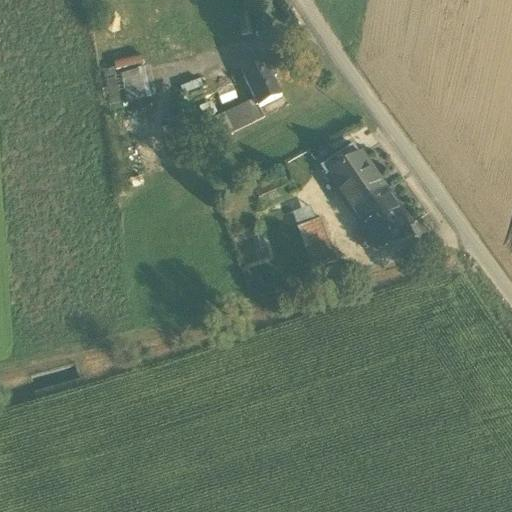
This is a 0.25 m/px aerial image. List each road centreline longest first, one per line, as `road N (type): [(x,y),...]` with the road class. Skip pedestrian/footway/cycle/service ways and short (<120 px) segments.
road 1 (track): [(0,378),(159,338),(460,232)]
road 2 (unclassified): [(511,299),(300,0)]
